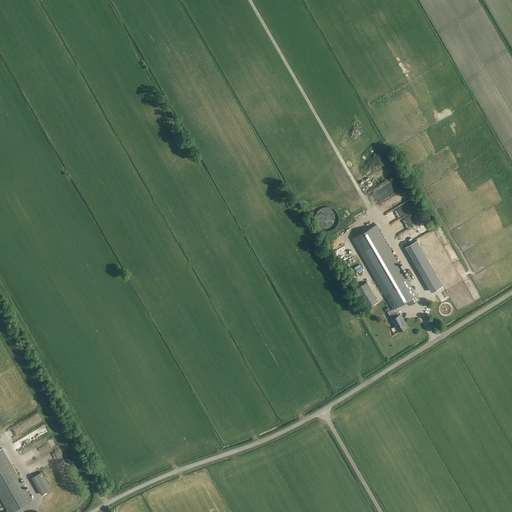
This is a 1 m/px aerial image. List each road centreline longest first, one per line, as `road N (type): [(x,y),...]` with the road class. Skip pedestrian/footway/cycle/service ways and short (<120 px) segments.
road 1 (unclassified): [(92,511),(322,410),(511,292)]
road 2 (track): [(370,211),(249,0)]
